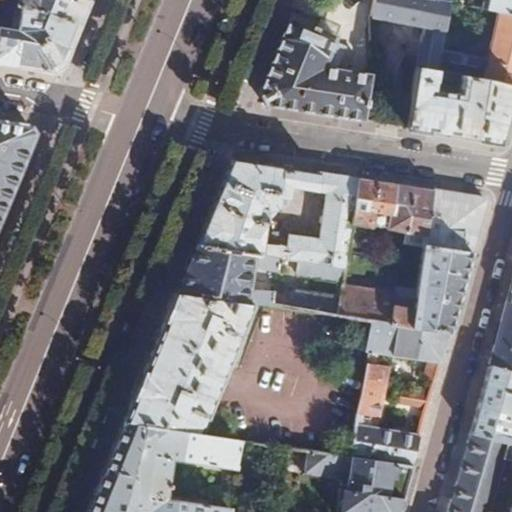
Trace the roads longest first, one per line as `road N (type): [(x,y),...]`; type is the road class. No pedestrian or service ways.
road 1 (primary): [(0,463),(144,111)]
road 2 (residential): [(511,173),(144,111)]
road 3 (residential): [(419,511),(511,182)]
road 4 (residential): [(144,111),(0,89)]
road 5 (primary): [(144,111),(190,0)]
